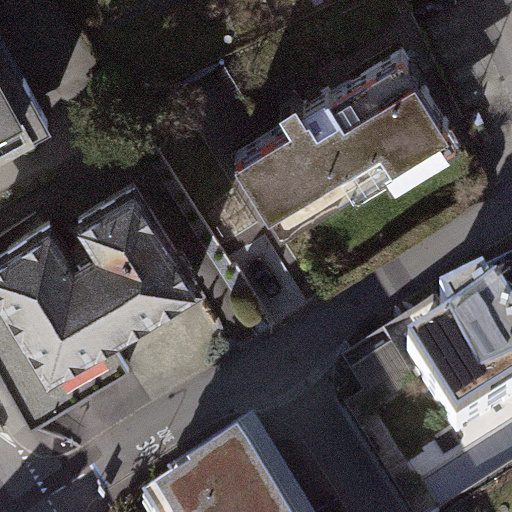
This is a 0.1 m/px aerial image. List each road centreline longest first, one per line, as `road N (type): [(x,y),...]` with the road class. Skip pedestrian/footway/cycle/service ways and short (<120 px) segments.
road 1 (residential): [(23,511),(274,361)]
road 2 (residential): [(274,361),(511,209)]
road 3 (residential): [(373,511),(274,361)]
